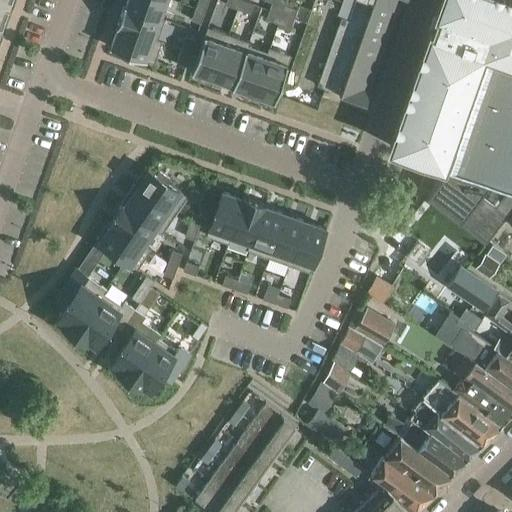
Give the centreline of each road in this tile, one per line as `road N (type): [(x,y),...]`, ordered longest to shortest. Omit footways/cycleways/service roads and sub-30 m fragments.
road 1 (residential): [(44,75),(356,189)]
road 2 (residential): [(356,189),(293,336),(277,342),(216,320)]
road 3 (residential): [(423,0),(356,189)]
road 4 (unclassified): [(44,75),(0,199)]
